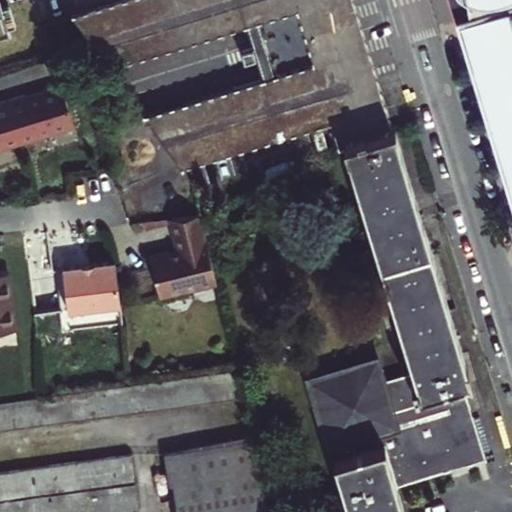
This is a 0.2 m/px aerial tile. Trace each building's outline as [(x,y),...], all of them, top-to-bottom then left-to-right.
[(394,128),(357,0),(113,0),(71,13),(72,14),(107,65),(297,8),(313,62),(142,113),(178,166),(330,119),(338,145),(339,145),(381,132),(394,128)] [(454,0),(465,34),(480,30),(476,15),(481,14),(479,0),(454,0)] [(511,0),(479,0),(481,14),(476,15),(480,30),(503,108),(493,111),(511,173),(511,0)] [(0,4),(0,38),(10,36),(0,4)] [(0,142),(40,131),(71,122),(59,86),(25,96),(24,93),(0,99),(0,142)] [(466,463),(486,457),(463,383),(471,380),(467,366),(466,366),(394,128),(381,132),(339,145),(338,145),(339,147),(343,146),(347,157),(412,370),(380,380),(374,361),(310,380),(329,444),(348,439),(352,453),(332,459),(332,460),(333,460),(349,511),(403,511),(395,485),(450,468),(447,459),(464,454),(466,463)] [(215,290),(200,223),(170,227),(177,257),(149,263),(158,304),(215,290)] [(111,273),(65,280),(72,331),(118,325),(111,273)] [(0,333),(16,331),(9,278),(0,279),(0,333)] [(467,366),(471,380),(476,379),(467,353),(463,355),(467,366)] [(237,394),(234,368),(139,381),(142,407),(237,394)] [(0,400),(0,426),(123,410),(120,384),(37,395),(0,400)] [(165,475),(169,474),(187,470),(187,467),(237,458),(237,461),(256,457),(250,429),(160,446),(165,475)] [(0,494),(133,476),(130,450),(0,466),(0,494)] [(447,459),(450,468),(466,463),(464,454),(447,459)] [(237,461),(187,470),(169,474),(174,511),(269,511),(258,463),(238,467),(237,461)] [(138,510),(134,481),(119,483),(123,511),(127,511),(137,511),(138,510)] [(105,484),(107,511),(123,511),(119,483),(105,484)] [(107,511),(105,484),(90,486),(93,511),(107,511)] [(79,511),(93,511),(90,486),(77,488),(79,511)] [(67,511),(79,511),(77,488),(65,490),(67,511)] [(67,511),(65,490),(52,491),(53,511),(67,511)] [(38,511),(53,511),(52,491),(36,493),(38,511)] [(24,511),(38,511),(36,493),(23,495),(24,511)] [(24,511),(23,495),(9,497),(10,511),(24,511)] [(0,511),(10,511),(9,497),(0,498),(0,511)]
